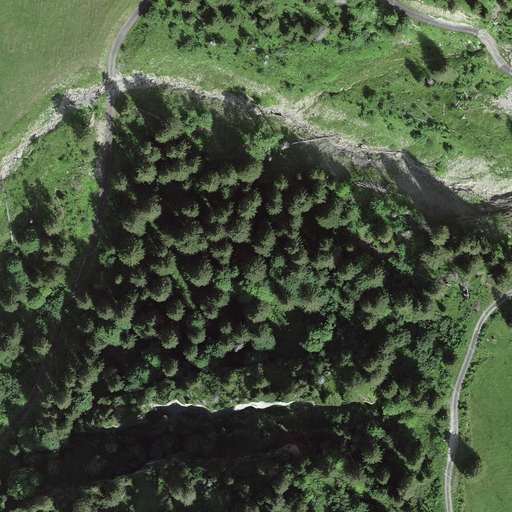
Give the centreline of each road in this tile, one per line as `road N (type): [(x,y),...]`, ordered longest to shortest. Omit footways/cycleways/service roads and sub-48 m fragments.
road 1 (track): [(0,440),(28,405),(74,288),(108,166),(109,101)]
road 2 (track): [(501,300),(480,325),(460,380),(450,511)]
road 3 (track): [(389,0),(422,18),(480,32),(511,71)]
